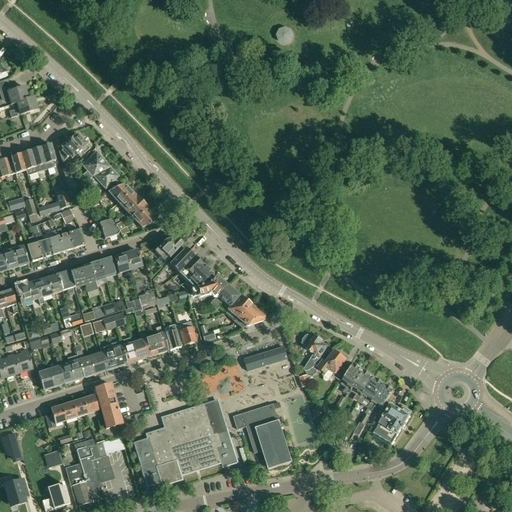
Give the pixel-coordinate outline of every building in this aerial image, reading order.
[(285,27),(278,29),(275,36),(278,43),(284,45),(291,43),(294,37),(291,30),(285,27)] [(8,80),(0,82),(0,90),(3,101),(9,99),(11,106),(17,104),(28,100),(28,99),(24,88),(8,93),(6,87),(9,86),(8,80)] [(33,98),(28,99),(28,100),(17,104),(19,109),(9,112),(11,119),(37,111),(33,98)] [(80,158),(83,162),(88,158),(85,153),(89,149),(86,146),(87,145),(78,136),(77,136),(77,134),(72,136),(73,138),(72,138),(66,143),(77,155),(80,158)] [(72,160),(77,155),(66,143),(66,144),(65,143),(63,144),(62,145),(62,148),(58,151),(62,164),(69,157),(72,160)] [(45,147),(40,148),(45,165),(47,170),(53,169),(56,161),(51,145),(50,145),(49,145),(46,146),(45,147)] [(32,151),(31,152),(36,168),(45,165),(40,148),(37,150),(36,149),(33,150),(32,151)] [(26,153),(21,155),(25,171),(27,177),(38,174),(36,168),(31,152),(30,152),(29,151),(26,152),(26,153)] [(82,167),(87,173),(82,177),(88,183),(89,182),(92,179),(94,178),(109,169),(108,168),(108,166),(106,164),(104,163),(100,159),(100,157),(98,155),(97,155),(96,154),(82,167)] [(11,160),(16,175),(25,171),(21,155),(16,156),(15,156),(12,157),(12,158),(11,158),(11,160)] [(6,160),(0,161),(0,178),(15,174),(15,175),(16,175),(11,160),(7,162),(6,160)] [(67,167),(62,171),(65,176),(71,171),(67,167)] [(92,179),(89,182),(94,187),(100,184),(105,190),(108,193),(119,188),(114,182),(118,178),(117,177),(116,175),(115,173),(113,173),(109,169),(94,178),(92,179)] [(70,191),(80,187),(78,181),(67,185),(70,191)] [(119,188),(108,193),(118,204),(131,191),(129,188),(128,188),(127,187),(124,188),(122,186),(119,188)] [(59,210),(60,210),(72,206),(67,191),(55,196),(59,210)] [(118,204),(127,213),(140,201),(137,198),(137,199),(137,196),(135,194),(133,193),(131,192),(131,191),(118,204)] [(10,212),(20,209),(25,208),(22,199),(8,203),(10,212)] [(95,199),(85,203),(89,209),(99,204),(95,199)] [(24,203),(26,209),(28,217),(37,215),(32,200),(24,203)] [(127,213),(134,221),(147,209),(140,201),(127,213)] [(48,206),(38,209),(40,217),(50,214),(48,206)] [(150,212),(147,209),(134,221),(141,229),(160,223),(159,222),(159,221),(157,218),(155,218),(154,217),(154,215),(152,212),(150,212)] [(70,210),(61,214),(65,224),(74,220),(70,211),(70,210)] [(23,211),(15,214),(17,220),(25,217),(23,211)] [(12,216),(3,219),(5,225),(14,223),(12,216)] [(99,224),(102,232),(104,241),(118,236),(119,234),(111,220),(99,224)] [(120,232),(125,228),(122,222),(116,225),(120,232)] [(32,227),(35,237),(38,244),(42,259),(53,256),(48,240),(43,242),(38,226),(32,227)] [(120,232),(122,235),(130,233),(126,227),(125,228),(120,232)] [(57,234),(59,237),(64,253),(74,250),(69,234),(62,236),(60,230),(56,231),(57,234)] [(85,247),(80,231),(69,234),(74,250),(85,247)] [(54,238),(48,240),(53,256),(64,253),(59,237),(57,234),(53,235),(54,238)] [(27,247),(31,262),(42,259),(38,244),(35,237),(37,244),(27,247)] [(162,267),(166,263),(183,246),(182,245),(182,243),(179,240),(177,240),(176,239),(173,243),(170,240),(165,242),(155,252),(160,257),(156,262),(162,267)] [(28,264),(23,247),(17,249),(14,240),(10,241),(18,267),(22,266),(24,267),(26,266),(27,264),(28,264)] [(12,251),(2,254),(7,271),(8,270),(9,271),(12,270),(13,269),(18,267),(10,241),(9,241),(12,251)] [(146,243),(140,245),(142,253),(149,251),(146,243)] [(169,266),(178,275),(195,258),(185,249),(169,266)] [(131,253),(126,254),(132,275),(138,273),(136,269),(142,267),(137,251),(136,251),(135,251),(132,251),(131,253)] [(114,258),(119,274),(130,271),(132,275),(126,254),(120,256),(119,255),(116,256),(115,258),(114,258)] [(203,266),(195,258),(178,275),(187,283),(203,266)] [(101,262),(100,263),(104,277),(115,274),(110,259),(106,261),(104,260),(101,261),(101,262)] [(94,264),(90,266),(94,280),(104,277),(100,263),(99,263),(98,262),(95,263),(94,264)] [(80,269),(84,284),(87,293),(97,290),(94,280),(90,266),(85,267),(84,266),(81,267),(80,269)] [(212,274),(203,266),(187,283),(194,290),(210,285),(215,279),(211,275),(212,274)] [(74,271),(70,272),(74,287),(84,284),(80,269),(79,269),(77,268),(74,269),(74,271)] [(74,295),(72,287),(74,287),(70,272),(63,274),(61,273),(58,274),(58,275),(57,276),(62,292),(67,291),(69,297),(74,295)] [(48,279),(47,279),(52,296),(62,292),(57,276),(53,277),(51,276),(49,277),(48,279)] [(44,304),(42,299),(52,296),(47,279),(46,279),(45,278),(42,279),(41,281),(37,282),(44,304)] [(194,290),(192,291),(194,298),(199,296),(200,297),(208,294),(214,299),(213,301),(215,302),(227,288),(215,278),(215,279),(210,285),(194,290)] [(32,302),(38,300),(40,306),(44,304),(37,282),(32,283),(31,283),(28,284),(28,285),(27,285),(32,302)] [(153,285),(156,295),(163,288),(156,282),(153,285)] [(16,289),(21,305),(32,302),(27,285),(26,285),(25,285),(22,286),(21,287),(16,289)] [(239,298),(227,288),(215,302),(225,311),(226,311),(227,312),(224,315),(225,315),(227,313),(239,298)] [(18,313),(12,291),(8,291),(7,291),(1,293),(6,308),(11,307),(12,310),(10,311),(11,315),(14,315),(18,313)] [(138,297),(139,300),(142,309),(149,308),(157,306),(156,302),(156,301),(153,291),(145,294),(145,295),(138,297)] [(178,294),(169,297),(170,297),(167,298),(169,304),(180,301),(178,294)] [(156,302),(157,306),(160,317),(163,316),(162,313),(166,312),(165,310),(164,305),(169,304),(167,298),(156,302)] [(225,315),(235,324),(250,307),(239,298),(227,313),(225,315)] [(139,300),(126,304),(127,310),(132,309),(134,313),(142,310),(142,309),(139,300)] [(113,304),(115,312),(125,309),(122,301),(113,304)] [(241,329),(263,323),(263,318),(250,307),(235,324),(241,329)] [(60,310),(63,321),(70,318),(67,308),(60,310)] [(113,308),(103,311),(105,317),(115,314),(113,308)] [(144,310),(142,310),(134,313),(136,322),(140,321),(141,320),(141,319),(142,319),(141,316),(145,315),(144,311),(144,310)] [(97,320),(105,317),(103,311),(95,313),(97,320)] [(123,314),(112,318),(115,329),(126,325),(123,314)] [(83,324),(81,318),(71,321),(70,319),(72,327),(72,328),(83,324)] [(112,318),(102,321),(106,331),(106,332),(115,329),(112,318)] [(66,329),(72,327),(70,319),(63,321),(66,329)] [(100,321),(93,324),(92,324),(95,335),(106,331),(102,321),(100,321)] [(53,333),(59,331),(56,323),(50,325),(53,333)] [(52,333),(50,326),(49,324),(41,326),(44,336),(52,333)] [(90,324),(80,327),(81,333),(92,330),(90,324)] [(196,342),(194,334),(192,328),(189,329),(187,324),(179,327),(181,332),(179,332),(184,346),(196,342)] [(181,348),(175,327),(175,326),(170,327),(169,328),(170,333),(165,334),(170,352),(181,348)] [(200,327),(202,336),(213,332),(213,331),(208,333),(206,326),(200,327)] [(168,351),(161,328),(155,329),(158,336),(152,338),(157,356),(163,354),(163,353),(168,351)] [(69,330),(59,333),(61,340),(71,337),(69,330)] [(38,331),(29,333),(30,339),(40,337),(38,331)] [(204,341),(215,338),(213,332),(202,336),(204,341)] [(26,339),(24,333),(14,336),(16,342),(26,339)] [(61,340),(59,333),(49,336),(52,346),(62,343),(61,340)] [(142,341),(147,358),(152,356),(153,357),(157,356),(152,338),(146,340),(145,336),(144,335),(140,336),(142,341)] [(6,345),(7,345),(14,342),(13,336),(4,339),(6,345)] [(302,344),(308,348),(307,350),(314,354),(304,370),(305,372),(309,371),(316,366),(314,364),(316,363),(320,359),(328,348),(321,343),(323,341),(321,339),(318,337),(315,337),(313,339),(307,336),(305,337),(303,341),(302,344)] [(39,338),(41,346),(49,344),(47,337),(39,339),(39,338)] [(28,341),(31,349),(41,346),(39,338),(28,340),(28,341)] [(133,363),(136,362),(131,345),(132,345),(130,339),(120,342),(122,348),(121,348),(126,365),(127,365),(127,364),(132,363),(133,363)] [(143,359),(147,358),(142,341),(132,345),(131,345),(136,362),(143,360),(143,359)] [(90,378),(95,376),(89,358),(84,360),(80,347),(75,349),(77,356),(84,378),(88,377),(90,378)] [(121,348),(111,351),(117,369),(122,368),(122,366),(126,365),(121,348)] [(248,372),(288,360),(284,348),(244,361),(248,372)] [(14,355),(13,355),(20,374),(33,370),(27,351),(20,353),(20,355),(14,357),(14,355)] [(111,351),(100,354),(105,372),(111,370),(112,371),(117,369),(111,351)] [(327,363),(322,360),(316,368),(326,375),(329,371),(334,375),(333,377),(340,381),(348,369),(343,365),(346,360),(345,359),(345,358),(341,355),(340,355),(335,352),(327,363)] [(100,354),(89,358),(95,376),(99,375),(100,373),(105,372),(100,354)] [(1,361),(0,360),(6,379),(20,374),(13,355),(6,357),(7,359),(1,361)] [(83,378),(84,378),(77,356),(67,359),(69,365),(74,382),(79,381),(80,379),(83,378)] [(74,382),(69,365),(59,368),(64,384),(68,383),(69,384),(74,382)] [(351,392),(364,372),(354,366),(341,385),(346,388),(344,393),(348,396),(351,392)] [(59,368),(48,371),(53,389),(59,387),(59,386),(64,384),(59,368)] [(49,390),(53,389),(48,371),(38,374),(43,391),(48,389),(49,390)] [(353,399),(358,402),(374,379),(364,372),(351,392),(356,395),(353,399)] [(302,389),(303,388),(311,386),(308,375),(299,378),(302,389)] [(365,401),(370,404),(384,385),(374,379),(358,402),(363,405),(365,401)] [(122,425),(111,387),(111,385),(95,390),(97,396),(93,397),(94,396),(98,409),(99,412),(98,412),(101,421),(100,421),(100,422),(104,421),(107,430),(122,425)] [(367,409),(368,409),(353,433),(359,436),(365,426),(373,412),(378,416),(369,431),(382,412),(384,408),(383,407),(389,400),(394,392),(384,385),(370,404),(367,409)] [(84,399),(83,400),(89,419),(95,417),(97,423),(100,422),(100,421),(101,421),(98,412),(99,412),(98,409),(94,396),(93,397),(90,398),(88,397),(85,398),(84,399)] [(336,405),(340,408),(346,400),(342,397),(336,405)] [(73,403),(72,403),(77,418),(87,415),(88,419),(89,419),(83,400),(79,401),(77,400),(74,401),(73,403)] [(393,403),(389,400),(383,407),(384,408),(382,412),(369,431),(392,445),(402,430),(403,430),(406,426),(405,425),(410,417),(409,417),(412,413),(403,408),(401,412),(391,406),(393,403)] [(149,440),(134,444),(148,487),(162,483),(163,487),(183,481),(181,477),(222,464),(224,468),(238,463),(228,433),(218,401),(208,404),(205,405),(162,419),(166,429),(147,435),(149,440)] [(62,406),(62,407),(66,422),(77,418),(72,403),(68,405),(66,404),(63,405),(62,406)] [(281,407),(280,403),(233,418),(238,431),(246,428),(255,454),(262,452),(268,471),(288,465),(293,463),(280,421),(279,422),(275,409),(281,407)] [(52,415),(45,417),(48,430),(56,428),(55,425),(66,422),(62,407),(57,408),(55,407),(52,408),(52,410),(51,410),(52,415)] [(322,414),(316,407),(312,411),(319,418),(322,414)] [(83,433),(84,439),(93,437),(92,431),(83,433)] [(60,445),(72,442),(70,436),(59,439),(59,440),(57,440),(58,443),(56,443),(56,446),(60,445)] [(122,439),(96,445),(97,450),(98,456),(106,455),(106,454),(124,450),(122,439)] [(79,465),(65,469),(71,489),(76,508),(79,507),(80,511),(97,511),(100,511),(107,509),(104,499),(99,483),(113,479),(107,457),(100,459),(99,456),(98,456),(97,450),(96,446),(94,446),(93,440),(73,446),(75,453),(72,454),(75,463),(78,462),(79,465)] [(58,451),(51,454),(55,467),(63,465),(58,451)] [(64,487),(48,491),(51,502),(42,504),(44,511),(54,511),(65,509),(65,507),(69,506),(64,487)] [(26,495),(9,500),(11,511),(28,511),(31,511),(26,495)]
